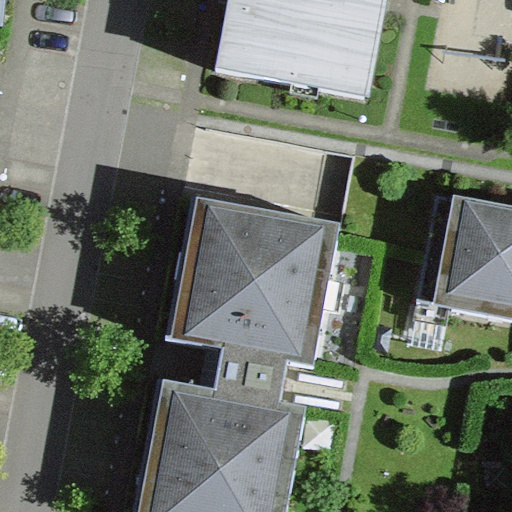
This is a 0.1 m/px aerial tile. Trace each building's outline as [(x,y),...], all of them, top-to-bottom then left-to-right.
[(228,6),(216,72),(293,86),(296,72),(321,76),(319,90),(367,99),(384,0),(243,0),(242,9),(228,6)] [(511,212),(436,199),(417,305),(511,321),(511,212)] [(342,227),(192,200),(166,341),(222,351),(289,363),(316,368),(342,227)] [(214,392),(281,405),(289,363),(222,351),(214,392)] [(289,511),(308,409),(281,405),(214,392),(159,383),(135,511),(289,511)]
